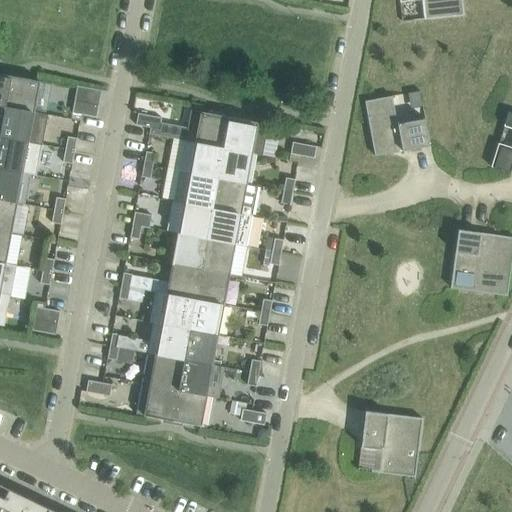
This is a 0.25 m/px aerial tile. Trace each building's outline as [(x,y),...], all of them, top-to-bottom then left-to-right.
[(399,0),(400,2),(408,1),(408,0),(421,0),(424,19),(463,15),(461,0),(399,0)] [(0,105),(5,107),(11,76),(0,74),(0,105)] [(11,76),(5,107),(32,112),(32,111),(37,83),(40,83),(40,82),(38,81),(22,78),(11,76)] [(429,141),(424,118),(397,123),(392,96),(364,101),(373,146),(375,156),(380,155),(429,146),(429,141)] [(72,113),(81,115),(96,118),(98,105),(74,100),(72,113)] [(47,115),(5,107),(0,135),(0,137),(42,145),(47,115)] [(223,148),(229,117),(200,112),(190,110),(185,140),(223,148)] [(510,173),(511,173),(511,112),(508,111),(504,124),(504,126),(511,128),(511,147),(498,143),(491,167),(494,167),(493,168),(510,173)] [(161,118),(138,113),(136,125),(150,128),(159,129),(161,118)] [(223,148),(252,153),(262,155),(268,124),(258,123),(229,117),(223,148)] [(67,136),(65,149),(74,151),(77,138),(67,136)] [(42,145),(0,137),(0,168),(23,173),(30,174),(36,176),(42,145)] [(179,171),(218,178),(223,148),(185,140),(179,171)] [(290,154),(299,155),(314,158),(316,146),(292,142),(290,154)] [(223,148),(218,178),(247,183),(245,182),(250,154),(252,154),(252,153),(223,148)] [(72,164),(74,151),(65,149),(62,162),(72,164)] [(146,151),(143,164),(152,166),(155,153),(146,151)] [(150,178),(152,166),(143,164),(141,177),(150,178)] [(0,168),(0,199),(15,203),(17,204),(17,203),(25,204),(30,174),(23,173),(0,168)] [(173,201),(212,208),(218,178),(179,171),(173,201)] [(286,177),(283,190),(292,192),(295,179),(286,177)] [(218,178),(212,208),(239,213),(239,212),(244,184),(246,184),(247,183),(218,178)] [(290,205),(292,192),(283,190),(281,203),(290,205)] [(56,197),(54,210),(63,211),(66,199),(56,197)] [(15,203),(0,199),(0,231),(11,233),(12,232),(9,232),(15,203)] [(178,233),(206,239),(212,208),(173,201),(185,204),(180,233),(178,232),(178,233)] [(212,208),(207,239),(233,244),(246,247),(246,246),(252,216),(252,215),(239,212),(239,213),(212,208)] [(61,224),(63,211),(54,210),(51,222),(61,224)] [(134,212),(132,224),(141,226),(149,228),(151,215),(134,212)] [(139,239),(141,226),(132,224),(129,237),(139,239)] [(511,237),(458,230),(453,268),(476,272),(473,291),(507,295),(511,257),(511,237)] [(11,233),(0,231),(0,262),(6,264),(6,263),(4,262),(9,234),(11,234),(11,233)] [(172,263),(201,269),(206,239),(178,233),(177,234),(180,234),(174,263),(172,263)] [(264,249),(272,251),(281,253),(283,240),(267,237),(264,249)] [(206,239),(201,269),(230,274),(230,273),(227,273),(233,244),(206,239)] [(279,265),(281,253),(272,251),(269,264),(279,265)] [(45,258),(43,270),(52,272),(54,259),(45,258)] [(6,264),(0,262),(0,293),(9,296),(11,296),(11,295),(16,266),(6,264)] [(166,294),(195,299),(201,269),(172,263),(172,264),(174,265),(169,293),(166,293),(166,294)] [(201,269),(195,299),(224,305),(224,304),(222,303),(227,275),(229,275),(230,274),(201,269)] [(49,285),(52,272),(43,270),(40,283),(49,285)] [(123,272),(120,285),(130,287),(142,289),(144,276),(123,272)] [(127,300),(130,287),(120,285),(118,298),(127,300)] [(150,321),(150,322),(153,322),(161,324),(189,329),(195,299),(166,294),(156,292),(150,321)] [(9,296),(0,293),(0,325),(3,326),(9,296)] [(195,299),(189,329),(218,335),(218,334),(216,334),(222,305),(224,305),(195,299)] [(263,299),(260,311),(270,313),(272,300),(263,299)] [(60,311),(45,308),(36,306),(31,330),(55,335),(60,311)] [(267,326),(270,313),(260,311),(258,324),(267,326)] [(147,353),(184,360),(189,329),(160,324),(161,324),(153,322),(149,341),(147,353)] [(189,329),(184,360),(224,367),(213,365),(213,364),(211,364),(216,335),(218,336),(218,335),(189,329)] [(112,333),(109,346),(118,347),(135,350),(147,353),(149,341),(121,336),(121,335),(112,333)] [(116,360),(118,347),(109,346),(107,358),(116,360)] [(118,347),(116,360),(132,363),(135,350),(118,347)] [(178,390),(184,360),(147,353),(142,383),(178,390)] [(251,359),(249,372),(258,374),(261,361),(251,359)] [(178,390),(207,395),(219,398),(224,367),(184,360),(178,390)] [(256,387),(258,374),(249,372),(247,385),(256,387)] [(111,384),(102,383),(88,380),(86,392),(109,396),(111,384)] [(145,415),(172,421),(178,390),(142,383),(136,414),(145,415)] [(178,390),(172,421),(201,426),(202,424),(200,424),(205,396),(207,396),(207,395),(178,390)] [(231,401),(229,414),(241,416),(242,408),(243,403),(231,401)] [(240,420),(264,425),(266,413),(252,410),(242,408),(241,416),(240,420)] [(365,411),(361,447),(376,449),(373,470),(372,470),(372,471),(415,477),(422,418),(365,411)] [(0,508),(9,489),(0,484),(0,508)] [(0,508),(0,511),(21,511),(29,498),(9,489),(0,508)] [(21,511),(45,511),(48,508),(29,498),(21,511)]
